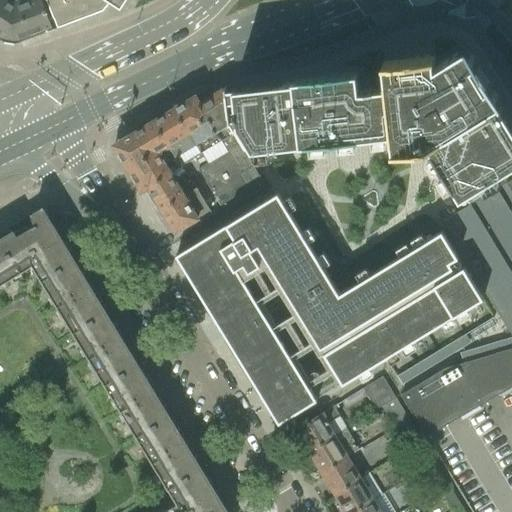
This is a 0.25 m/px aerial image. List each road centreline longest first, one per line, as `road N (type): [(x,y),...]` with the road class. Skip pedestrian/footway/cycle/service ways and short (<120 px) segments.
road 1 (residential): [(294,511),(106,213)]
road 2 (primary): [(47,126),(350,0)]
road 3 (primary): [(210,0),(179,25),(16,91)]
road 4 (unknown): [(199,360),(344,266)]
